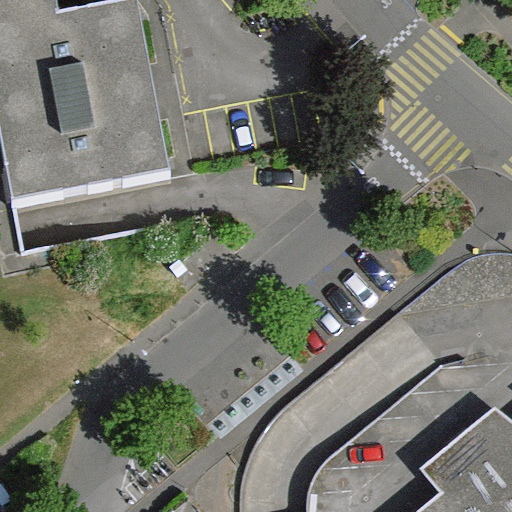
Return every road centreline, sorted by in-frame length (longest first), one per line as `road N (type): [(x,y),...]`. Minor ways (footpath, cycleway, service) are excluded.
road 1 (residential): [(470,93),(353,216),(132,406),(74,511)]
road 2 (residential): [(382,0),(470,93)]
